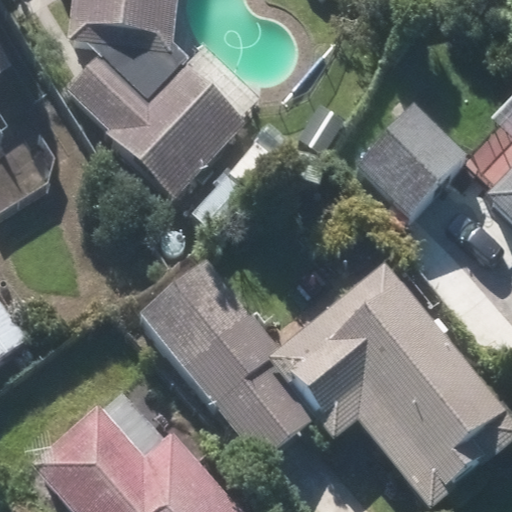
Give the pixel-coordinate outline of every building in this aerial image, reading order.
[(83,0),(80,45),(177,54),(182,0),(83,0)] [(240,134),(264,111),(214,58),(160,108),(105,49),(58,94),(174,217),(251,145),(240,134)] [(0,86),(13,77),(0,58),(0,86)] [(0,224),(69,179),(16,99),(0,109),(0,150),(13,171),(0,179),(0,224)] [(402,228),(465,164),(414,114),(351,178),(402,228)] [(511,194),(494,214),(511,229),(511,194)] [(203,271),(139,330),(267,469),(308,431),(257,376),(281,355),(203,271)] [(357,299),(341,281),(299,317),(314,335),(271,371),(337,450),(359,432),(424,511),(439,511),(511,451),(511,423),(387,274),(357,299)] [(0,322),(0,369),(23,353),(0,322)] [(96,417),(33,474),(66,511),(237,511),(179,446),(171,453),(126,402),(102,424),(96,417)]
